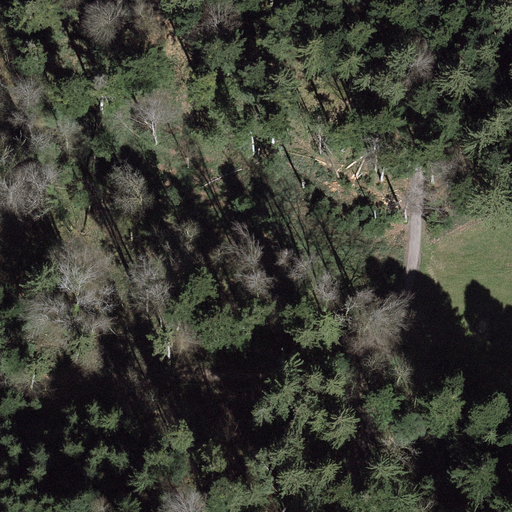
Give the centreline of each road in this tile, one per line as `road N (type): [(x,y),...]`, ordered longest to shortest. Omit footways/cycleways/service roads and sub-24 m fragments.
road 1 (track): [(347,511),(442,108),(498,0)]
road 2 (track): [(0,385),(92,374),(292,372),(390,346)]
